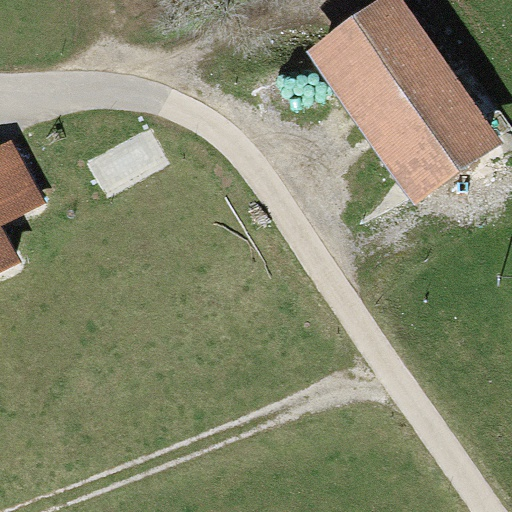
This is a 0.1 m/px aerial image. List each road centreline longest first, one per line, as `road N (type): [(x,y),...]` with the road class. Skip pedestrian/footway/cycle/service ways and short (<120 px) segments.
road 1 (track): [(483,511),(384,370),(29,511)]
road 2 (track): [(384,370),(233,142),(156,98),(0,102)]
